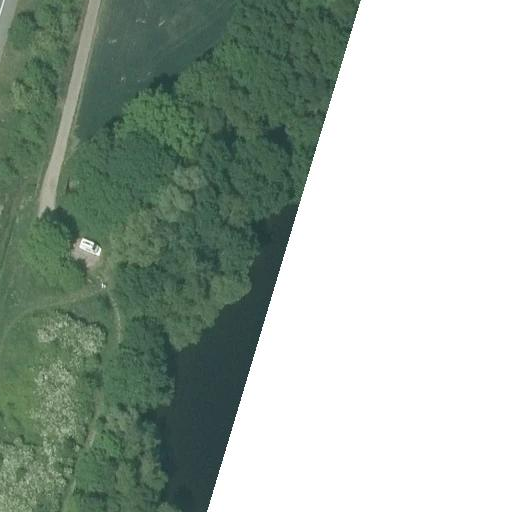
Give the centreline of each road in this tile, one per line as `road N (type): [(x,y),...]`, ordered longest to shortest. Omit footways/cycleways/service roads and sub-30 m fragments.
road 1 (unknown): [(340,0),(144,235),(113,251)]
road 2 (unclassified): [(113,251),(62,252),(41,220),(94,0)]
